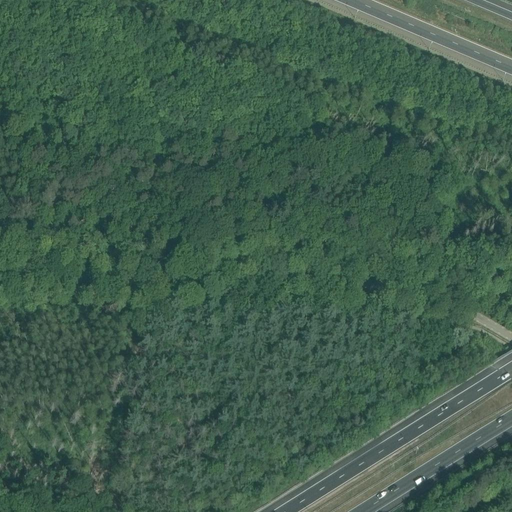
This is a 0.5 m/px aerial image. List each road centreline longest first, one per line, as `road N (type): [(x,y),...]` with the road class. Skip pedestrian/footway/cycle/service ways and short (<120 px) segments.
road 1 (unclassified): [(511,336),(441,295),(402,285),(0,275)]
road 2 (unknown): [(421,289),(410,273),(0,263)]
road 3 (motorway): [(511,369),(285,511)]
road 4 (motorway): [(363,511),(511,417)]
road 5 (motorway): [(354,0),(511,67)]
